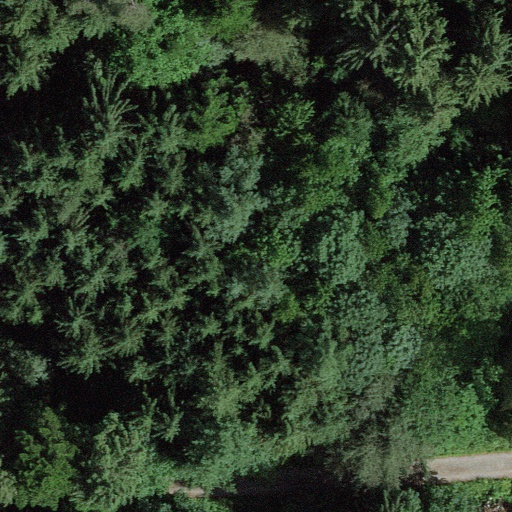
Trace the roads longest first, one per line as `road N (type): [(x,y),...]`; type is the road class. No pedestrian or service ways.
road 1 (track): [(0,458),(211,482),(511,463)]
road 2 (track): [(0,85),(107,0)]
